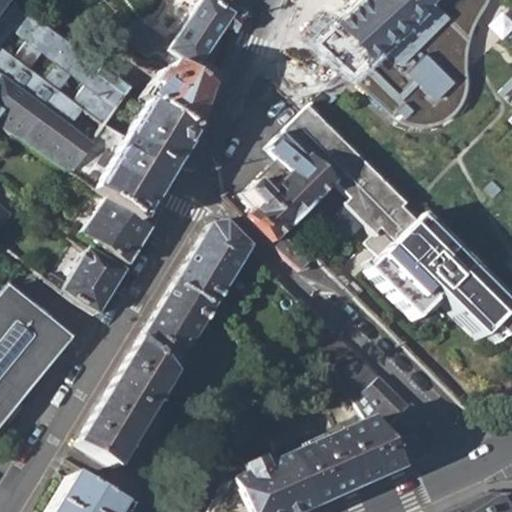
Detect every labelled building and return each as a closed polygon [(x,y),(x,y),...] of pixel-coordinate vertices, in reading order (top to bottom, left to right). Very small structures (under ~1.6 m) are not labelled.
[(0,131),(64,176),(101,127),(84,116),(55,94),(26,72),(0,52),(0,11),(1,0),(0,0),(0,1),(0,131)] [(96,99),(112,111),(126,91),(4,0),(1,0),(0,11),(0,26),(8,33),(0,43),(0,52),(26,72),(38,56),(67,77),(55,94),(84,116),(96,99)] [(157,55),(172,65),(205,88),(210,93),(217,75),(197,62),(222,25),(233,36),(239,23),(205,0),(200,0),(169,46),(135,21),(122,38),(149,58),(153,55),(157,55)] [(511,0),(348,0),(306,38),(342,70),(416,1),(423,7),(352,81),(389,115),(395,109),(400,115),(396,119),(404,123),(414,125),(429,124),(439,120),(450,113),(458,102),(462,92),(465,41),(473,17),(483,0),(511,0),(511,117),(508,121),(511,124),(511,0)] [(137,99),(144,104),(188,134),(205,88),(172,65),(164,76),(159,72),(137,99)] [(64,176),(99,201),(132,224),(188,134),(144,104),(121,140),(101,127),(64,176)] [(297,273),(307,264),(279,235),(328,184),(345,200),(338,206),(368,235),(382,250),(373,258),(360,272),(407,320),(430,297),(473,341),(484,327),(496,340),(511,324),(511,318),(421,227),(409,223),(396,209),(399,206),(310,116),(309,117),(300,109),(297,112),(277,132),(303,156),(299,160),(274,136),(261,148),(274,161),(254,183),(250,183),(239,194),(252,208),(242,218),(297,273)] [(143,231),(132,224),(99,201),(75,236),(122,266),(143,231)] [(0,225),(9,216),(0,208),(0,225)] [(170,284),(168,287),(207,311),(245,249),(221,225),(205,226),(170,284)] [(359,244),(373,258),(382,250),(368,235),(359,244)] [(69,302),(92,315),(118,272),(70,242),(64,250),(76,258),(62,282),(48,274),(42,281),(58,294),(69,302)] [(168,287),(136,339),(168,373),(207,311),(168,287)] [(0,414),(60,341),(0,289),(0,414)] [(287,320),(308,341),(322,327),(302,306),(287,320)] [(303,346),(356,400),(376,381),(322,327),(308,341),(303,346)] [(148,405),(168,373),(136,339),(72,443),(71,446),(109,470),(101,482),(145,510),(178,456),(155,441),(168,418),(148,405)] [(353,403),(365,423),(392,469),(403,464),(420,456),(424,429),(376,381),(356,400),(353,403)] [(365,423),(279,463),(298,510),(392,469),(365,423)] [(177,511),(292,511),(298,510),(279,463),(255,473),(251,463),(228,473),(200,511),(189,511),(184,502),(177,511)] [(62,477),(41,511),(115,511),(116,511),(62,477)] [(167,504),(172,511),(177,511),(184,502),(177,490),(167,504)] [(511,511),(511,501),(502,508),(490,491),(486,491),(485,493),(441,511),(511,511)]
